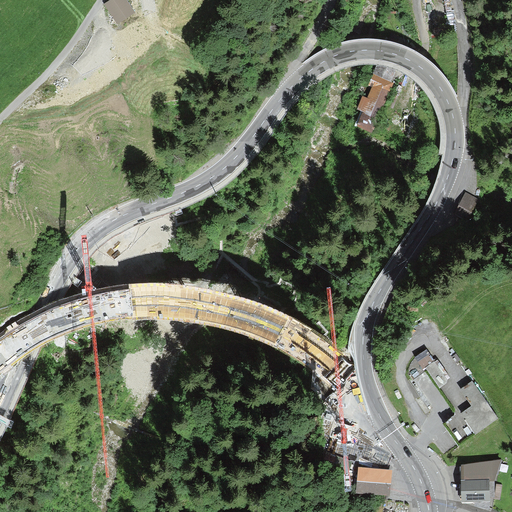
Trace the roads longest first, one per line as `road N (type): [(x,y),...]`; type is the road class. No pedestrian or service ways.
road 1 (tertiary): [(0,407),(57,280),(88,237),(212,177),(287,90),(329,56),(354,48),(394,52),(438,84),(455,140),(435,204),(376,295),(358,373),(365,398),(412,465),(428,511)]
road 2 (track): [(99,0),(0,120)]
road 3 (track): [(416,0),(424,47),(399,122)]
